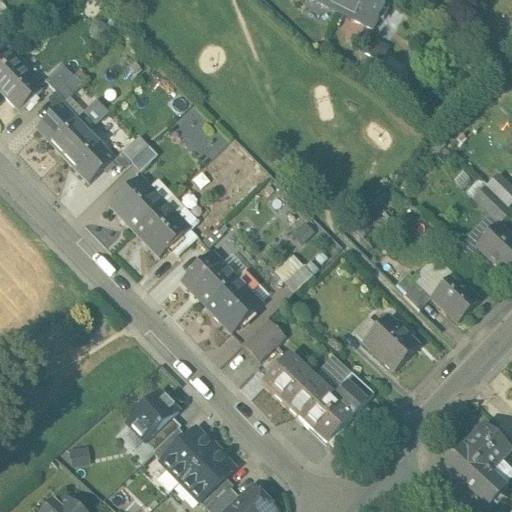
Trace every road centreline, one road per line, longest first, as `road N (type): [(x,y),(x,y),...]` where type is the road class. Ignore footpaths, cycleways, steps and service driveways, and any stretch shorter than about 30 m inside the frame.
road 1 (residential): [(0,187),(322,511)]
road 2 (residential): [(381,466),(511,325)]
